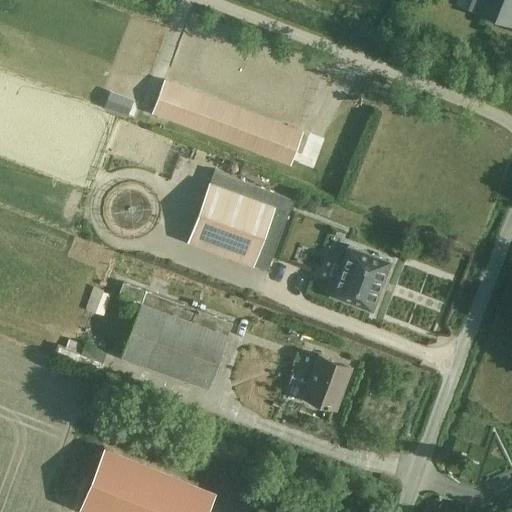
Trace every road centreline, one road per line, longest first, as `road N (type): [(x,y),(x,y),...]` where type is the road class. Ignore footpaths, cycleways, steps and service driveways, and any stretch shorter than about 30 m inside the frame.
road 1 (unclassified): [(511,128),(395,72),(198,0)]
road 2 (tertiary): [(411,511),(511,231)]
